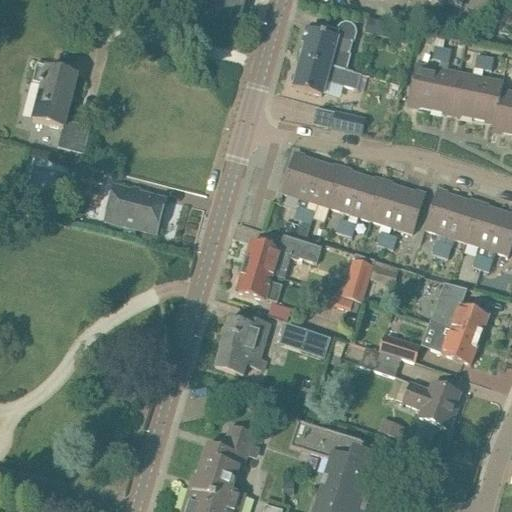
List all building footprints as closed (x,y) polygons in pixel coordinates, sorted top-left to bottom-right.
[(191,0),(210,5),(209,10),(241,19),(246,0),(191,0)] [(303,62),(331,70),(347,74),(356,44),(358,39),(357,36),(357,33),(355,30),(353,28),(349,27),(346,26),(343,27),(340,29),(338,31),(336,35),(335,39),(308,32),(304,47),(307,48),(303,62)] [(380,26),(377,38),(392,41),(395,29),(380,26)] [(484,27),(481,31),(481,36),(485,40),(490,39),(493,36),(493,30),(489,27),(484,27)] [(434,49),(431,62),(440,64),(443,51),(434,49)] [(443,51),(440,64),(448,66),(451,52),(443,51)] [(477,58),(474,71),(483,73),(486,59),(477,58)] [(486,59),(483,73),(491,75),(494,61),(486,59)] [(362,79),(303,62),(295,91),(323,99),(327,85),(358,94),(362,79)] [(440,72),(419,67),(410,107),(432,112),(440,72)] [(42,88),(33,124),(62,132),(57,150),(84,157),(91,130),(65,123),(77,79),(37,68),(32,85),(42,88)] [(462,76),(440,72),(432,112),(453,116),(462,76)] [(483,81),(462,76),(453,116),(475,121),(483,81)] [(496,126),(503,93),(505,86),(483,81),(475,121),(496,126)] [(511,94),(503,93),(496,126),(495,133),(511,137),(511,94)] [(335,115),(332,131),(361,137),(364,121),(335,115)] [(294,157),(281,196),(300,202),(293,222),(296,223),(302,225),(321,166),(315,164),(294,157)] [(24,187),(67,188),(68,162),(24,161),(24,187)] [(321,166),(302,225),(310,228),(317,208),(324,210),(329,212),(342,173),(337,171),(321,166)] [(342,173),(329,212),(346,217),(349,218),(361,179),(359,178),(342,173)] [(361,179),(349,218),(358,221),(368,224),(370,225),(383,186),(380,185),(361,179)] [(383,186),(370,225),(381,229),(389,231),(391,232),(404,193),(402,192),(383,186)] [(155,237),(164,203),(115,190),(106,224),(155,237)] [(404,193),(391,232),(411,239),(424,200),(404,193)] [(445,240),(457,201),(437,194),(424,234),(445,240)] [(466,247),(478,207),(457,201),(445,240),(466,247)] [(466,247),(478,251),(472,271),(480,273),(499,214),(478,207),(466,247)] [(511,218),(499,214),(480,273),(488,276),(495,257),(508,261),(511,246),(511,218)] [(339,222),(335,235),(343,238),(347,225),(339,222)] [(286,224),(283,232),(297,237),(299,228),(286,224)] [(302,225),(297,243),(305,246),(310,228),(302,225)] [(347,225),(343,238),(352,240),(352,239),(356,227),(347,225)] [(380,236),(376,248),(383,250),(385,251),(389,238),(387,238),(381,235),(380,236)] [(389,238),(385,251),(393,254),(397,241),(389,238)] [(251,245),(244,271),(272,278),(284,282),(287,275),(291,261),(297,263),(298,261),(316,267),(322,251),(305,246),(297,243),(283,239),(279,253),(251,245)] [(443,247),(435,244),(431,257),(439,259),(443,247)] [(439,259),(448,262),(452,250),(443,247),(439,259)] [(345,286),(341,300),(361,306),(372,270),(352,264),(345,286)] [(398,277),(375,269),(370,283),(394,290),(398,277)] [(269,286),(272,278),(244,271),(237,295),(264,303),(265,302),(277,306),(282,289),(269,286)] [(445,286),(430,326),(439,328),(450,331),(480,343),(489,318),(462,308),(467,293),(445,286)] [(290,290),(286,303),(302,308),(306,295),(290,290)] [(354,305),(324,296),(321,306),(350,315),(354,305)] [(268,317),(286,323),(286,322),(297,325),(300,316),(289,313),(290,311),(272,305),(268,317)] [(348,319),(346,328),(355,330),(357,321),(348,319)] [(252,324),(251,329),(228,323),(220,350),(260,362),(260,361),(263,362),(264,361),(260,360),(269,329),(252,324)] [(480,343),(450,331),(447,338),(437,334),(431,351),(441,354),(440,355),(470,367),(480,343)] [(309,334),(302,355),(325,362),(331,341),(309,334)] [(386,339),(380,354),(415,365),(419,351),(386,339)] [(260,362),(220,350),(220,351),(221,352),(215,370),(243,378),(246,368),(260,373),(263,362),(260,361),(260,362)] [(415,365),(380,354),(380,355),(366,350),(360,369),(395,380),(401,362),(414,366),(415,365)] [(402,383),(395,402),(404,405),(404,406),(423,413),(420,420),(447,431),(447,429),(450,430),(454,419),(452,418),(460,397),(433,386),(430,393),(413,387),(402,383)] [(255,384),(252,393),(266,397),(268,388),(255,384)] [(362,462),(367,445),(299,423),(291,448),(336,463),(332,477),(328,476),(327,478),(324,477),(321,488),(324,489),(316,511),(366,511),(369,506),(365,505),(378,467),(362,462)] [(403,431),(384,423),(378,434),(398,442),(403,431)] [(241,511),(246,497),(233,493),(236,483),(241,485),(256,436),(230,428),(222,453),(208,449),(194,494),(190,493),(184,511),(241,511)] [(15,474),(0,470),(0,492),(9,494),(15,474)] [(283,482),(283,496),(292,496),(292,482),(283,482)]
